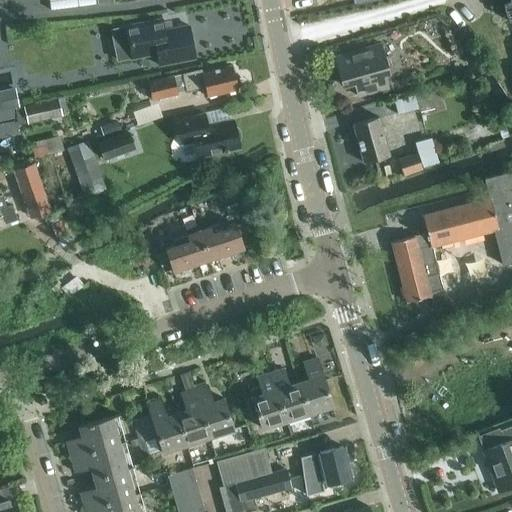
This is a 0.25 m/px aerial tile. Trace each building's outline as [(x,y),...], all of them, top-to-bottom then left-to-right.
[(159,65),(195,58),(189,25),(164,30),(162,18),(126,25),(132,58),(157,53),(159,65)] [(334,56),(342,85),(354,82),(358,96),(388,87),(384,73),(393,71),(394,67),(392,59),(388,55),(384,56),(380,43),(334,56)] [(175,92),(175,91),(186,89),(187,90),(205,86),(207,96),(236,89),(236,87),(238,86),(235,75),(233,75),(231,65),(202,72),(201,69),(183,73),(183,74),(172,77),(172,78),(151,83),(154,97),(175,92)] [(440,91),(415,96),(422,117),(447,110),(440,91)] [(419,109),(415,96),(395,101),(397,114),(419,109)] [(62,114),(58,98),(24,106),(28,122),(62,114)] [(157,104),(133,113),(138,127),(162,118),(157,104)] [(198,157),(239,147),(238,142),(239,141),(241,137),(240,132),(239,128),(235,125),(234,125),(233,119),(208,125),(205,113),(176,120),(182,143),(194,140),(198,157)] [(364,162),(389,155),(378,116),(353,123),(364,162)] [(99,124),(105,140),(123,133),(117,118),(99,124)] [(133,149),(128,131),(123,133),(105,140),(98,142),(104,159),(133,149)] [(431,140),(417,145),(419,151),(423,166),(438,161),(431,140)] [(424,168),(423,166),(419,151),(399,158),(404,175),(424,168)] [(95,158),(73,166),(83,196),(105,188),(95,158)] [(50,211),(34,163),(13,170),(30,219),(50,211)] [(428,233),(392,242),(407,301),(430,295),(429,292),(443,289),(439,272),(432,246),(494,230),(502,264),(511,261),(511,170),(484,178),(489,198),(423,215),(428,233)] [(0,227),(5,226),(4,224),(17,219),(12,205),(6,206),(3,194),(0,194),(0,227)] [(208,259),(226,253),(244,247),(237,225),(223,229),(221,223),(199,230),(208,259)] [(173,271),(191,265),(208,259),(199,230),(177,238),(179,244),(165,248),(173,271)] [(299,381),(309,413),(333,406),(317,357),(304,362),(309,378),(299,381)] [(271,372),(286,420),(309,413),(299,381),(288,385),(283,368),(271,372)] [(252,419),(259,417),(262,428),(286,420),(271,372),(258,376),(261,385),(250,389),(252,396),(252,397),(245,399),(252,419)] [(196,388),(211,436),(234,428),(224,397),(213,401),(207,384),(196,388)] [(178,412),(188,443),(211,436),(196,388),(181,392),(187,409),(178,412)] [(188,443),(178,412),(166,416),(161,399),(148,403),(151,414),(134,419),(145,456),(188,443)] [(66,440),(70,456),(125,440),(118,414),(78,425),(81,436),(66,440)] [(511,426),(500,431),(505,442),(483,450),(499,491),(511,486),(511,426)] [(90,467),(93,477),(133,466),(125,440),(70,456),(74,471),(90,467)] [(327,483),(351,477),(343,446),(319,452),(324,468),(304,473),(307,487),(327,482),(327,483)] [(244,467),(268,460),(265,447),(240,454),(244,467)] [(219,473),(244,467),(240,454),(216,461),(219,473)] [(247,479),(272,473),(268,460),(244,467),(247,479)] [(84,507),(140,492),(133,466),(93,477),(95,487),(80,492),(84,507)] [(219,473),(223,485),(247,479),(244,467),(219,473)] [(171,487),(195,480),(192,468),(168,475),(171,487)] [(255,511),(254,509),(255,508),(252,497),(290,487),(286,469),(272,473),(247,479),(223,485),(220,486),(226,511),(255,511)] [(175,499),(199,492),(195,480),(171,487),(175,499)] [(0,511),(15,511),(12,498),(7,499),(4,487),(0,488),(0,511)] [(145,511),(140,492),(84,507),(85,511),(145,511)] [(178,511),(202,504),(199,492),(175,499),(178,511)]
